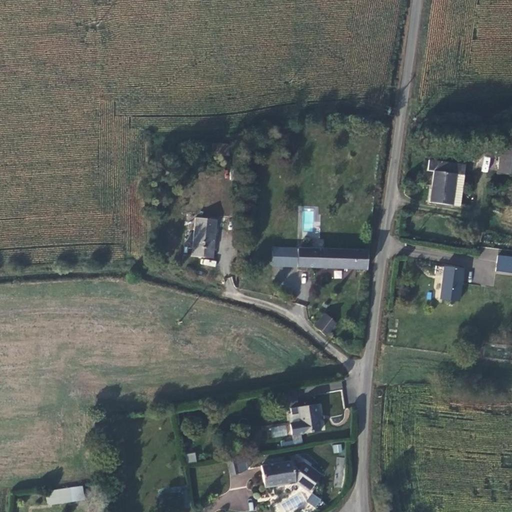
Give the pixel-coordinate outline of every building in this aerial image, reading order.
[(213,154),(228,155),(228,144),(214,143),(213,154)] [(498,179),(511,181),(511,172),(511,155),(500,154),(498,179)] [(434,177),(431,206),(460,210),(465,168),(427,163),(426,176),(434,177)] [(198,260),(218,260),(220,219),(199,218),(198,260)] [(303,245),(297,244),(278,243),(277,263),(302,265),(303,245)] [(371,271),(374,251),(303,245),(302,265),(371,271)] [(511,277),(511,263),(499,262),(497,276),(511,277)] [(443,272),(440,304),(458,306),(462,274),(443,272)] [(229,291),(236,289),(231,276),(224,279),(229,291)] [(320,326),(326,331),(336,318),(329,314),(320,326)] [(471,348),(464,348),(462,360),(469,361),(471,348)] [(307,433),(326,429),(321,402),(302,406),(307,433)] [(286,424),(271,427),(273,438),(288,435),(286,424)] [(333,453),(342,453),(341,444),(333,445),(333,453)] [(195,453),(187,454),(188,462),(196,462),(195,453)] [(237,473),(245,472),(243,459),(235,461),(237,473)] [(297,459),(267,464),(270,485),(301,480),(316,492),(328,474),(311,460),(298,462),(297,459)] [(230,475),(236,473),(232,460),(227,462),(230,475)] [(90,499),(89,485),(52,489),(53,503),(90,499)] [(174,503),(161,503),(161,508),(186,508),(186,490),(174,490),(174,503)] [(306,502),(318,509),(323,501),(312,493),(306,502)]
